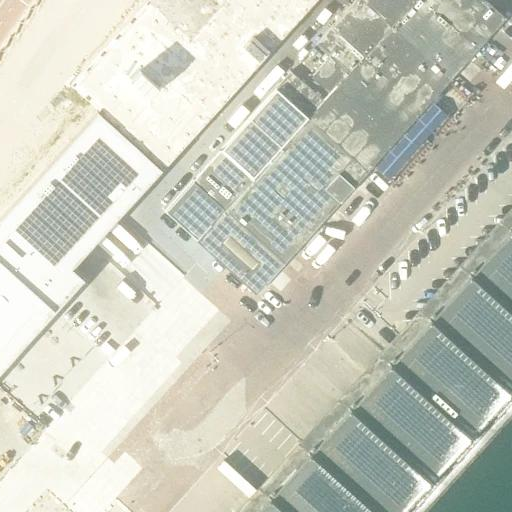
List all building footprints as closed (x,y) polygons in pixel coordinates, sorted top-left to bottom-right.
[(147,0),(70,85),(163,169),(315,0),(147,0)] [(431,103),(450,82),(359,0),(356,0),(315,46),(329,59),(311,78),(329,95),(323,102),(290,73),(275,90),(367,173),(373,167),(431,103)] [(359,0),(450,82),(477,52),(420,0),(359,0)] [(420,0),(477,52),(505,20),(483,0),(420,0)] [(312,234),(367,173),(275,90),(220,151),(312,234)] [(0,220),(0,372),(54,312),(64,302),(83,281),(71,270),(93,246),(161,171),(97,113),(0,220)] [(312,234),(220,151),(192,182),(284,265),(312,234)] [(256,296),(284,265),(192,182),(164,213),(256,296)] [(404,511),(511,393),(511,229),(256,511),(404,511)]
